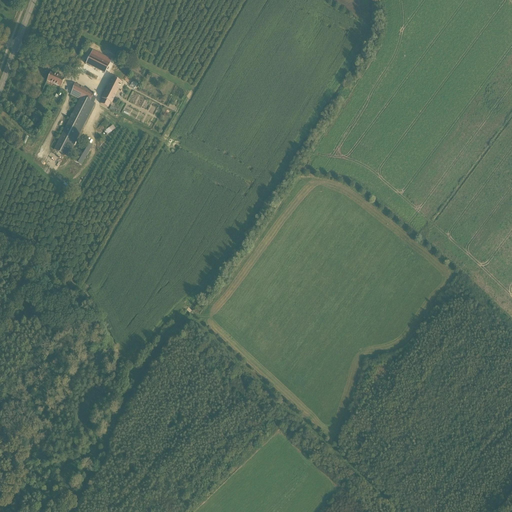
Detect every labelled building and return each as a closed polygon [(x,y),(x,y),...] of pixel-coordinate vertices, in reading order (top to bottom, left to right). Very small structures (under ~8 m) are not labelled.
[(86,51),(81,61),(101,70),(105,60),(86,51)] [(61,87),(62,84),(64,79),(50,73),(47,81),(61,87)] [(103,99),(100,104),(108,108),(110,103),(111,104),(122,83),(112,78),(101,98),(103,99)] [(129,87),(136,90),(138,84),(132,81),(129,87)] [(96,98),(93,96),(94,94),(74,83),(70,95),(79,99),(53,149),(64,155),(92,102),(94,103),(96,98)] [(94,142),(88,138),(75,162),(81,165),(94,142)]
